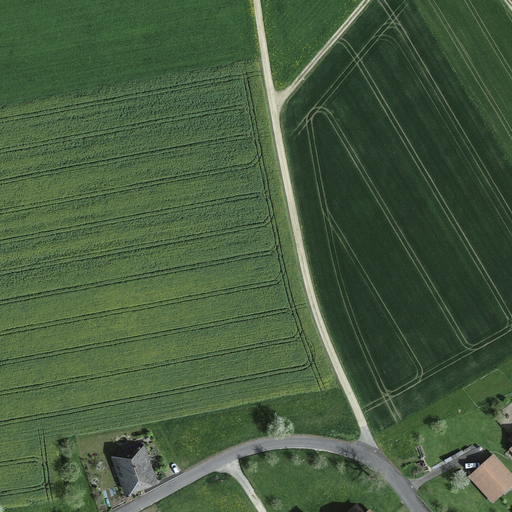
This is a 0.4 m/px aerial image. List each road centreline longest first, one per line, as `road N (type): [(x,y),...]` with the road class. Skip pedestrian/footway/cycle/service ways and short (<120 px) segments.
road 1 (track): [(276,108),(318,320),(370,442)]
road 2 (unclassified): [(421,511),(370,442),(308,432),(253,441),(127,511)]
road 3 (track): [(368,0),(276,108)]
